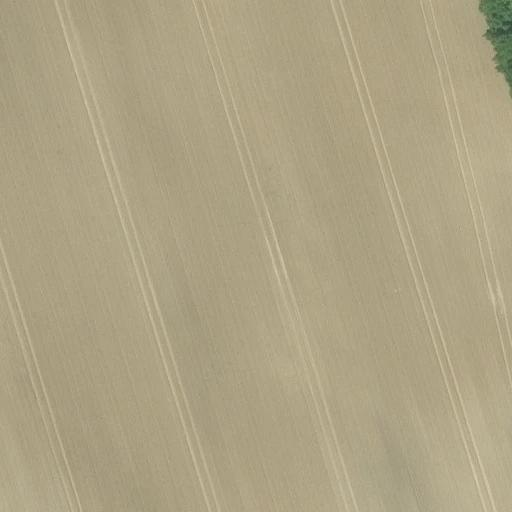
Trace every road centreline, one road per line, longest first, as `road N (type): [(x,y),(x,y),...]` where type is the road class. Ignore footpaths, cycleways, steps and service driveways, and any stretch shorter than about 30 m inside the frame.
road 1 (unclassified): [(85,495),(511,391)]
road 2 (unclassified): [(511,290),(428,0)]
